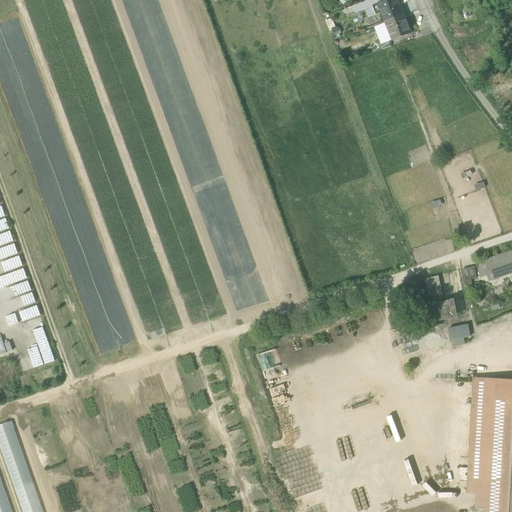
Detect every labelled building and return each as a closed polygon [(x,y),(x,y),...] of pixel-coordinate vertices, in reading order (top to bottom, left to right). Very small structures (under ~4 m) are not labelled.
[(372,7),(375,15),(381,12),(377,3),(381,2),(380,0),(367,0),(353,6),(355,11),(356,13),(365,10),(372,7)] [(381,12),(385,22),(403,15),(403,14),(402,15),(399,8),(400,8),(397,0),(385,0),(381,2),(377,3),(381,12)] [(346,15),(355,11),(353,6),(344,9),(346,15)] [(375,15),(372,7),(365,10),(368,17),(375,15)] [(411,33),(403,15),(385,22),(392,41),(411,33)] [(332,30),(331,28),(335,27),(332,18),(325,21),(329,31),(332,30)] [(332,30),(335,39),(340,37),(339,34),(341,33),(339,27),(337,28),(336,27),(335,27),(331,28),(332,30)] [(379,45),(381,50),(391,46),(389,41),(379,45)] [(494,279),(509,274),(511,273),(511,250),(475,263),(480,278),(487,275),(492,273),(494,279)] [(462,269),(466,287),(472,286),(470,280),(476,279),(474,267),(462,269)] [(428,297),(440,295),(443,294),(439,276),(425,280),(428,297)] [(456,314),(453,300),(441,302),(436,303),(434,301),(419,305),(423,321),(456,314)] [(470,336),(467,325),(448,329),(450,341),(454,340),(464,338),(470,336)] [(464,338),(454,340),(455,346),(465,344),(464,338)] [(486,511),(511,511),(511,381),(474,379),(468,482),(488,483),(486,508),(486,511)] [(42,511),(16,420),(0,424),(0,439),(21,511),(42,511)] [(11,511),(0,470),(0,511),(11,511)] [(488,483),(468,482),(467,493),(476,494),(475,507),(486,508),(488,483)]
